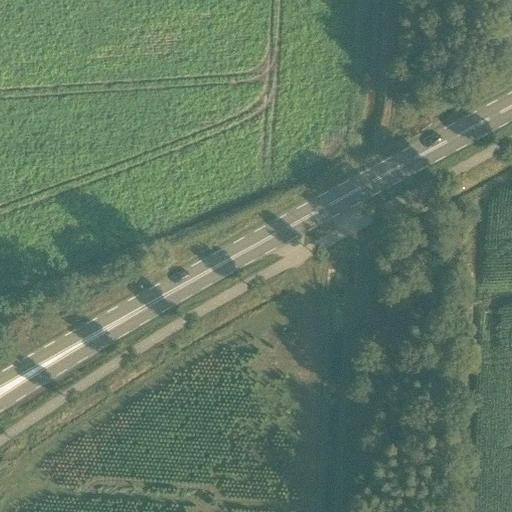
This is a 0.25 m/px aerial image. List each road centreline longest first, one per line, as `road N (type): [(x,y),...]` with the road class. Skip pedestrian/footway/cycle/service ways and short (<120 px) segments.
road 1 (secondary): [(0,398),(511,108)]
road 2 (track): [(341,511),(352,230)]
